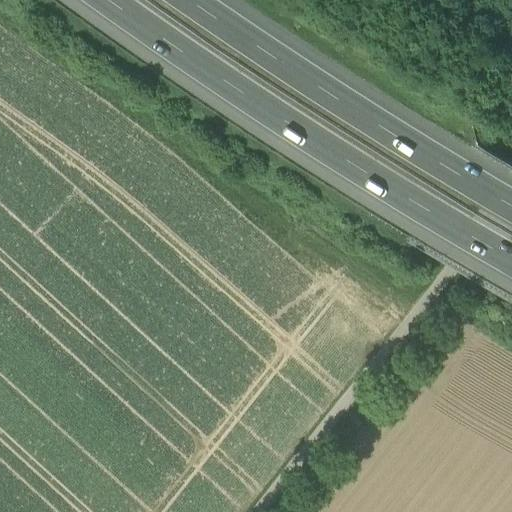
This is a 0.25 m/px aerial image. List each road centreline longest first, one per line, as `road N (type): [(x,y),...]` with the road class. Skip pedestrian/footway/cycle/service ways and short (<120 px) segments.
road 1 (motorway): [(109,0),(511,258)]
road 2 (track): [(257,511),(511,196)]
road 3 (motorway): [(511,203),(194,0)]
